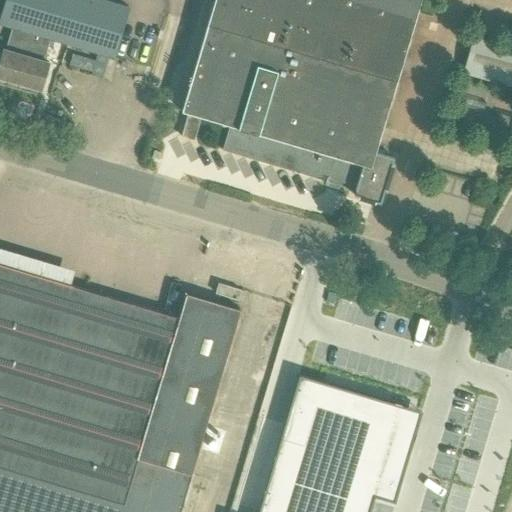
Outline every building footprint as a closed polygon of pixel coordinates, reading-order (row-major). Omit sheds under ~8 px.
[(0,62),(0,77),(0,78),(0,83),(23,90),(24,85),(42,90),(50,63),(44,62),(51,39),(115,57),(129,8),(103,0),(6,0),(0,23),(14,27),(7,51),(4,50),(0,62)] [(217,0),(214,0),(182,110),(189,112),(202,116),(230,124),(223,149),(356,189),(354,194),(381,202),(395,157),(375,151),(396,80),(309,54),(317,30),(217,0)] [(217,0),(317,30),(309,54),(396,80),(420,0),(217,0)] [(462,72),(511,87),(511,47),(474,36),(462,72)] [(189,112),(181,136),(194,140),(202,116),(189,112)] [(0,511),(179,511),(240,310),(187,294),(179,318),(0,264),(0,511)] [(215,293),(238,300),(241,290),(218,284),(215,293)] [(423,403),(300,368),(257,511),(368,511),(373,497),(393,503),(423,403)]
